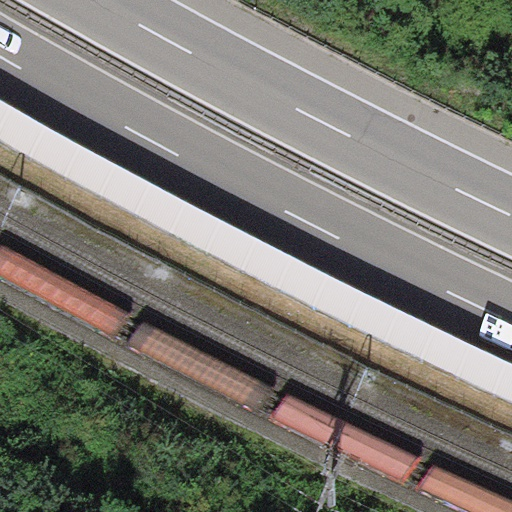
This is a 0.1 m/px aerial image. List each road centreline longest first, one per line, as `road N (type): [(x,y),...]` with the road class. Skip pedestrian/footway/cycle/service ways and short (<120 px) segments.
road 1 (motorway): [(0,57),(301,219),(511,321)]
road 2 (motorway): [(511,212),(99,0)]
